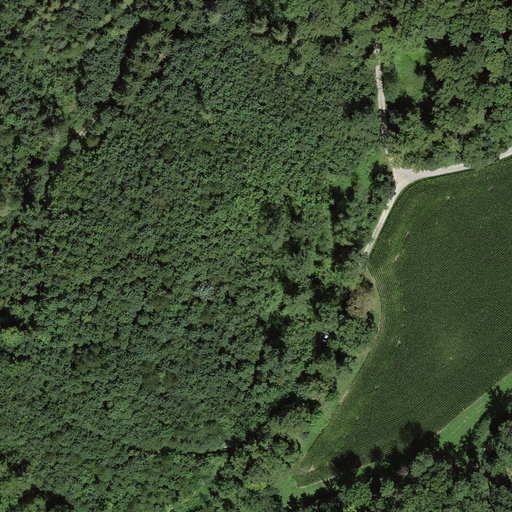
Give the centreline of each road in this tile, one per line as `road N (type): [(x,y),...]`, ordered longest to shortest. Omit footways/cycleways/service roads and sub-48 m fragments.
road 1 (track): [(406,182),(391,193),(298,378),(238,441),(152,448),(67,417),(45,382),(33,336),(42,220),(57,169),(121,72),(135,28),(133,0)]
road 2 (track): [(380,19),(384,140),(406,182)]
